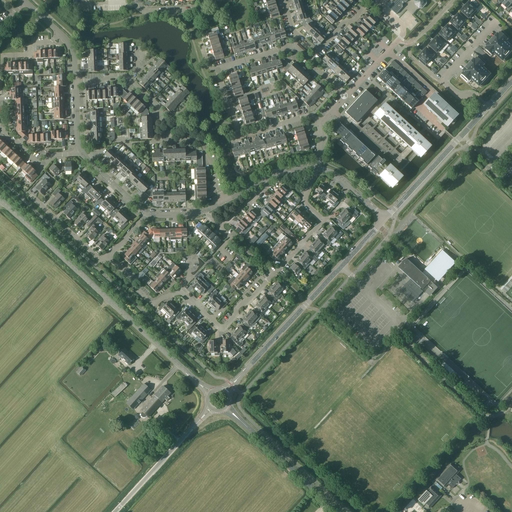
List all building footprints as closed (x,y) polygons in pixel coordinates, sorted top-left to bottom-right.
[(265,9),(268,8),(276,6),(275,2),(279,1),(278,0),(276,0),(266,3),(263,4),(265,9)] [(337,6),(344,13),(345,11),(347,8),(338,0),(337,2),(339,4),(337,6)] [(338,0),(347,8),(349,6),(350,7),(351,5),(346,0),(338,0)] [(414,0),(416,1),(415,2),(415,4),(419,8),(422,8),(426,4),(426,1),(425,0),(395,0),(389,8),(396,14),(402,8),(402,5),(404,2),(406,2),(408,0),(414,0)] [(511,0),(505,0),(502,4),(507,8),(505,10),(508,12),(511,8),(511,0)] [(478,8),(472,2),(471,4),(469,3),(465,6),(474,14),(477,11),(476,10),(478,8)] [(344,13),(337,6),(334,8),(332,6),(330,5),(329,6),(340,16),(342,14),(342,15),(344,13)] [(329,14),(337,21),(338,19),(337,19),(340,16),(329,6),(327,8),(331,12),(329,14)] [(468,19),(469,17),(470,18),(474,14),(465,6),(461,11),(463,13),(462,14),(468,19)] [(308,7),(295,11),(296,14),(295,14),(295,16),(305,13),(304,10),(307,9),(309,9),(308,7)] [(281,10),(269,13),(271,18),(279,16),(278,13),(282,12),(281,10)] [(305,13),(295,16),(296,19),(297,18),(298,21),(300,21),(301,24),(302,25),(311,19),(310,18),(309,16),(306,17),(305,13)] [(337,21),(329,14),(327,16),(325,14),(323,16),(326,18),(325,18),(332,24),(334,22),(335,22),(337,21)] [(454,19),(463,26),(466,23),(465,22),(466,21),(465,21),(467,19),(467,20),(468,19),(462,14),(460,16),(458,14),(454,19)] [(374,19),(370,15),(368,18),(365,15),(364,16),(373,25),(378,20),(376,17),(374,19)] [(373,25),(364,16),(362,18),(365,21),(363,23),(370,29),(373,25)] [(311,19),(302,25),(305,28),(304,29),(306,32),(305,32),(307,34),(314,26),(311,24),(313,22),(311,19)] [(457,31),(459,29),(460,30),(463,26),(454,19),(451,22),(452,24),(450,26),(454,30),(455,29),(457,31)] [(356,24),(366,33),(370,29),(363,23),(361,25),(358,23),(356,24)] [(314,26),(307,34),(308,35),(309,35),(311,37),(318,30),(322,26),(320,24),(318,27),(316,25),(314,27),(314,26)] [(358,34),(362,37),(366,33),(356,24),(355,26),(358,29),(356,31),(355,31),(358,34)] [(315,41),(321,34),(319,32),(323,27),(322,26),(318,30),(311,37),(314,39),(313,40),(315,41)] [(443,30),(452,38),(455,34),(455,33),(453,31),(454,30),(450,26),(449,27),(448,26),(443,30)] [(355,38),(358,34),(355,31),(356,31),(352,28),(350,30),(347,27),(345,29),(355,38)] [(272,29),(276,41),(279,40),(279,42),(281,41),(278,31),(275,32),(274,29),(272,29)] [(345,36),(351,42),(355,38),(345,29),(344,31),(347,33),(345,36)] [(440,37),(446,43),(446,42),(444,41),(446,39),(448,41),(448,40),(449,41),(452,38),(443,30),(440,34),(442,36),(440,37)] [(216,31),(206,34),(207,37),(208,36),(209,39),(220,36),(220,34),(217,35),(216,31)] [(503,61),(511,51),(511,47),(508,44),(508,43),(509,43),(506,41),(509,37),(502,31),(498,35),(497,34),(487,46),(488,47),(484,51),(491,58),(494,54),(496,56),(497,56),(503,61)] [(262,33),(265,44),(269,43),(269,44),(271,43),(268,34),(265,35),(264,32),(262,33)] [(328,32),(326,34),(324,36),(321,34),(315,41),(316,43),(317,42),(320,44),(326,38),(329,34),(328,32)] [(257,34),(258,37),(257,37),(261,48),(263,47),(262,45),(265,44),(262,33),(257,34)] [(255,47),(258,46),(259,49),(261,48),(257,37),(254,38),(254,35),(251,36),(252,38),(255,47)] [(338,37),(347,46),(351,42),(345,36),(343,38),(340,35),(338,37)] [(209,45),(219,42),(218,39),(221,38),(220,36),(209,39),(210,42),(209,43),(209,45)] [(337,44),(344,50),(347,46),(338,37),(337,39),(339,41),(337,44)] [(433,42),(441,49),(445,46),(444,45),(446,43),(440,37),(439,39),(437,37),(433,42)] [(247,40),(248,43),(251,52),(253,51),(252,51),(256,50),(255,47),(252,38),(247,40)] [(242,41),(245,53),(248,52),(248,53),(251,52),(248,43),(245,44),(244,41),(242,41)] [(434,52),(435,51),(437,52),(438,52),(439,52),(441,49),(433,42),(429,45),(431,47),(429,49),(435,54),(436,54),(434,52)] [(232,47),(235,56),(238,55),(238,56),(240,55),(237,46),(234,47),(234,44),(232,45),(232,47)] [(213,55),(222,52),(221,49),(224,48),(223,46),(212,50),(213,53),(212,53),(213,55)] [(422,53),(431,61),(434,57),(433,56),(435,54),(429,49),(428,50),(426,48),(422,53)] [(62,58),(62,51),(59,51),(59,50),(53,50),(54,59),(59,59),(59,58),(62,58)] [(34,52),(34,57),(34,59),(37,59),(37,63),(43,63),(43,60),(42,51),(37,51),(37,52),(34,52)] [(327,53),(321,60),(324,62),(323,63),(325,65),(331,57),(329,55),(331,53),(330,52),(328,54),(327,53)] [(419,57),(421,58),(419,60),(425,66),(427,63),(428,64),(431,61),(422,53),(419,57)] [(329,68),(339,57),(337,56),(334,60),(331,57),(325,65),(326,66),(327,65),(329,68)] [(464,72),(460,77),(467,83),(470,80),(473,82),(473,81),(474,81),(480,87),(491,75),(485,69),(485,68),(483,66),(486,63),(479,56),(475,61),(474,60),(463,71),(464,72)] [(280,61),(280,60),(276,61),(275,57),(273,57),(277,70),(282,68),(282,67),(280,61)] [(333,72),(339,65),(337,63),(340,59),(339,57),(329,68),(332,70),(331,70),(333,72)] [(167,65),(161,59),(158,61),(158,60),(156,62),(164,69),(166,66),(168,68),(169,67),(167,65)] [(272,71),(269,63),(266,64),(265,60),(263,61),(266,73),(272,71)] [(23,63),(24,74),(32,74),(32,64),(29,64),(29,62),(23,63)] [(164,69),(156,62),(155,64),(153,67),(162,75),(164,73),(161,71),(164,69)] [(4,65),(4,71),(7,71),(7,72),(13,72),(13,63),(7,63),(7,65),(4,65)] [(261,75),(259,66),(256,67),(255,63),(253,64),(256,76),(261,75)] [(294,63),(291,66),(287,71),(286,71),(294,79),(305,67),(304,66),(301,69),(294,63)] [(339,65),(333,72),(334,73),(335,73),(337,75),(345,66),(344,65),(342,67),(339,65)] [(345,66),(337,75),(340,77),(339,78),(341,79),(347,72),(345,70),(347,68),(345,66)] [(162,75),(153,67),(151,69),(150,68),(149,70),(156,77),(158,74),(161,76),(162,75)] [(305,67),(294,79),(302,86),(310,78),(303,72),(306,68),(305,67)] [(390,72),(386,68),(377,78),(378,78),(381,81),(388,74),(390,72)] [(156,77),(149,70),(147,72),(148,72),(146,75),(155,83),(156,81),(154,79),(156,77)] [(351,76),(353,74),(352,72),(350,74),(347,72),(341,79),(342,81),(343,80),(345,82),(351,76)] [(228,76),(229,79),(228,79),(229,82),(238,79),(237,76),(240,75),(239,73),(237,74),(237,73),(228,76)] [(381,81),(385,85),(392,77),(388,74),(381,81)] [(142,78),(149,85),(151,82),(153,84),(155,83),(146,75),(144,77),(143,76),(142,78)] [(385,85),(389,88),(397,79),(394,75),(392,77),(385,85)] [(145,89),(147,91),(149,89),(147,87),(149,85),(142,78),(140,79),(141,80),(138,83),(145,89)] [(389,88),(392,91),(401,82),(397,79),(389,88)] [(392,91),(396,95),(405,85),(401,82),(392,91)] [(242,83),(231,87),(232,90),(231,90),(232,92),(242,89),(241,86),(243,85),(242,83)] [(317,85),(315,83),(314,84),(316,86),(314,89),(321,96),(323,94),(322,93),(324,91),(317,85)] [(118,90),(118,88),(115,88),(115,84),(112,84),(113,97),(119,96),(120,95),(121,97),(125,92),(123,89),(118,90)] [(396,95),(400,98),(409,89),(405,85),(396,95)] [(190,93),(182,86),(180,88),(178,87),(176,88),(185,96),(187,94),(188,95),(190,93)] [(185,96),(176,88),(175,90),(177,92),(175,94),(182,101),(184,99),(183,98),(185,96)] [(321,96),(314,89),(312,91),(309,89),(308,91),(317,99),(319,97),(320,97),(321,96)] [(400,98),(404,102),(411,94),(413,93),(409,89),(400,98)] [(317,99),(308,91),(306,92),(308,94),(306,97),(314,104),(315,102),(314,101),(317,99)] [(345,113),(343,115),(354,125),(360,119),(359,118),(361,116),(362,117),(364,115),(363,114),(368,108),(369,109),(371,108),(370,106),(375,101),(376,102),(377,101),(367,91),(349,110),(349,109),(345,113)] [(127,103),(136,93),(134,92),(131,95),(129,92),(128,94),(125,92),(121,97),(123,99),(127,103)] [(131,106),(137,100),(135,98),(138,95),(136,93),(127,103),(131,106)] [(182,101),(175,94),(173,96),(170,94),(169,96),(178,104),(180,102),(181,103),(182,101)] [(404,102),(407,105),(415,98),(411,94),(404,102)] [(428,102),(425,105),(436,115),(438,117),(447,126),(450,122),(449,121),(453,117),(454,118),(457,114),(448,106),(446,108),(444,106),(440,102),(442,100),(440,98),(439,99),(435,95),(428,102)] [(178,104),(169,96),(168,98),(170,99),(167,102),(175,109),(176,107),(176,106),(178,104)] [(246,96),(237,99),(238,101),(239,101),(240,104),(251,101),(254,99),(254,97),(248,99),(246,96)] [(416,96),(415,98),(407,105),(411,109),(420,99),(416,96)] [(301,99),(302,100),(307,105),(309,107),(311,105),(312,105),(314,104),(306,97),(304,99),(302,97),(301,99)] [(137,100),(131,106),(135,110),(144,100),(142,99),(139,102),(137,100)] [(144,100),(135,110),(139,114),(140,113),(141,114),(141,117),(149,117),(148,111),(145,108),(145,107),(143,105),(145,102),(144,100)] [(240,104),(240,107),(239,107),(240,110),(250,107),(252,106),(251,103),(251,102),(251,101),(240,104)] [(293,112),(290,103),(287,104),(286,101),(284,102),(288,113),(291,112),(291,113),(293,112)] [(164,106),(167,109),(170,112),(173,109),(174,110),(175,109),(167,102),(165,104),(163,102),(162,104),(164,106)] [(421,152),(425,148),(426,149),(429,145),(420,137),(418,139),(416,137),(389,112),(391,111),(389,108),(388,109),(384,105),(382,106),(379,103),(371,110),(408,145),(407,146),(410,148),(409,148),(419,156),(422,153),(421,152)] [(283,116),(280,106),(277,107),(276,104),(274,105),(277,116),(280,115),(281,116),(283,116)] [(264,111),(267,120),(270,119),(273,119),(270,109),(266,110),(265,107),(263,108),(264,111)] [(255,110),(243,115),(243,117),(242,118),(243,120),(253,117),(255,116),(254,113),(256,112),(255,110)] [(149,117),(141,117),(139,117),(140,139),(152,139),(151,117),(149,117)] [(344,137),(346,135),(348,132),(339,123),(333,129),(337,133),(338,132),(343,137),(344,137)] [(23,138),(27,133),(25,132),(25,126),(16,126),(16,132),(23,138)] [(56,131),(56,140),(62,140),(62,139),(65,139),(65,132),(62,132),(62,131),(56,131)] [(278,132),(281,144),(287,143),(284,134),(281,135),(280,132),(278,132)] [(308,132),(296,135),(297,140),(306,138),(305,135),(309,134),(308,132)] [(34,143),(34,135),(29,135),(27,133),(23,138),(29,144),(34,143)] [(267,135),(271,148),(276,146),(274,138),(271,139),(270,135),(267,135)] [(344,137),(343,137),(340,141),(344,144),(349,138),(346,135),(344,137)] [(256,137),(260,150),(265,148),(263,141),(263,140),(260,141),(259,137),(256,137)] [(349,138),(344,144),(348,147),(347,147),(347,148),(353,141),(349,138)] [(246,141),(250,153),(255,151),(252,143),(249,144),(248,140),(246,141)] [(353,141),(347,148),(351,151),(357,145),(353,141)] [(311,142),(299,146),(300,151),(309,148),(308,145),(312,144),(311,142)] [(236,144),(239,156),(244,155),(242,146),(239,147),(238,143),(236,144)] [(357,145),(351,151),(352,150),(355,154),(355,155),(360,148),(357,145)] [(8,146),(2,152),(5,156),(12,149),(8,146)] [(107,161),(113,154),(111,152),(113,150),(112,148),(109,150),(103,156),(106,159),(105,159),(107,161)] [(360,148),(355,155),(358,158),(364,152),(360,148)] [(12,149),(5,156),(9,159),(15,153),(12,149)] [(164,162),(163,162),(185,161),(185,152),(185,150),(163,150),(163,153),(164,162)] [(364,152),(358,158),(359,158),(359,157),(363,161),(362,161),(362,162),(368,155),(364,152)] [(13,163),(19,157),(15,153),(9,159),(13,163)] [(113,154),(107,161),(108,162),(109,162),(111,164),(112,163),(119,155),(118,154),(116,156),(113,154)] [(115,168),(122,160),(120,158),(122,156),(120,154),(119,155),(112,163),(114,165),(114,166),(115,168)] [(368,155),(362,162),(366,165),(372,159),(368,155)] [(21,168),(25,163),(23,161),(23,160),(19,157),(13,163),(17,167),(18,166),(21,168)] [(389,170),(387,168),(384,170),(380,166),(383,164),(384,162),(382,160),(382,161),(377,157),(368,167),(371,170),(372,169),(376,173),(375,174),(379,177),(381,178),(381,179),(390,187),(393,184),(392,183),(396,179),(397,179),(400,176),(391,167),(389,170)] [(122,160),(115,168),(117,169),(118,168),(120,170),(128,162),(126,160),(124,162),(122,160)] [(62,167),(62,171),(62,173),(65,173),(65,172),(71,171),(71,162),(65,162),(65,167),(62,167)] [(128,162),(120,170),(122,172),(122,173),(123,175),(130,168),(128,165),(130,163),(128,162)] [(26,175),(32,168),(33,167),(31,166),(30,167),(28,164),(27,165),(25,163),(21,168),(23,170),(22,171),(26,175)] [(62,171),(62,167),(62,165),(59,165),(57,168),(53,165),(49,170),(56,176),(60,171),(62,171)] [(196,174),(209,173),(209,171),(205,171),(205,168),(203,168),(202,165),(196,165),(196,168),(196,174)] [(32,168),(25,176),(31,182),(38,175),(35,173),(36,172),(34,170),(35,169),(33,167),(32,168)] [(130,168),(123,175),(125,176),(124,177),(126,179),(127,178),(135,170),(136,169),(135,167),(132,170),(130,168)] [(130,183),(137,176),(135,174),(137,172),(135,170),(127,178),(129,181),(129,182),(130,183)] [(79,172),(71,180),(74,182),(76,179),(81,183),(86,178),(88,176),(83,172),(80,174),(79,172)] [(40,179),(43,181),(36,189),(42,194),(51,185),(47,181),(50,178),(45,174),(40,179)] [(135,186),(143,177),(141,176),(139,178),(137,176),(130,183),(132,185),(133,184),(135,186)] [(138,191),(145,183),(143,181),(145,179),(143,177),(135,186),(137,188),(137,189),(138,191)] [(81,183),(79,185),(84,189),(81,192),(83,194),(85,192),(89,187),(87,185),(90,182),(86,178),(81,183)] [(144,192),(149,187),(151,185),(149,183),(147,186),(145,183),(138,191),(140,192),(141,191),(143,194),(144,192)] [(320,199),(324,194),(322,192),(326,187),(322,184),(315,192),(319,195),(317,198),(319,200),(320,199)] [(153,187),(151,185),(149,187),(144,192),(149,197),(152,197),(152,190),(151,189),(153,187)] [(292,192),(289,189),(285,185),(283,187),(282,186),(278,190),(284,196),(286,198),(292,192)] [(92,197),(99,190),(94,186),(91,189),(89,187),(85,192),(87,194),(88,193),(92,197)] [(55,208),(64,199),(58,194),(61,191),(58,188),(53,194),(55,197),(50,203),(55,208)] [(98,204),(102,199),(100,197),(103,194),(99,190),(92,197),(97,201),(96,202),(98,204)] [(281,200),(284,196),(278,190),(274,194),(275,195),(281,200)] [(320,199),(323,201),(326,197),(329,200),(336,193),(332,190),(327,196),(324,194),(320,199)] [(328,202),(332,206),(334,208),(339,203),(336,201),(340,196),(336,193),(329,200),(328,202)] [(275,195),(271,199),(278,205),(282,201),(281,200),(275,195)] [(98,204),(100,206),(101,206),(99,208),(103,211),(105,209),(107,207),(112,202),(107,198),(104,201),(102,199),(98,204)] [(268,203),(275,209),(278,205),(271,199),(268,203)] [(107,207),(105,209),(110,213),(109,214),(111,216),(117,209),(115,208),(118,205),(113,200),(112,202),(107,207)] [(69,218),(77,210),(72,204),(73,203),(71,201),(69,203),(71,205),(63,213),(69,218)] [(264,207),(271,213),(275,209),(268,203),(264,207)] [(271,213),(264,207),(260,211),(261,212),(259,214),(262,216),(264,218),(266,216),(267,217),(271,213)] [(117,209),(111,216),(113,218),(114,217),(118,221),(120,219),(125,214),(127,212),(122,208),(119,211),(117,209)] [(256,222),(262,216),(259,214),(259,213),(254,209),(252,211),(251,210),(247,214),(256,222)] [(293,221),(295,219),(301,213),(297,209),(289,217),(293,221)] [(341,213),(348,220),(349,221),(353,217),(355,219),(358,216),(351,209),(349,212),(345,209),(341,213)] [(301,213),(295,219),(299,223),(305,216),(301,213)] [(349,221),(341,213),(337,218),(340,221),(337,224),(344,230),(346,227),(346,228),(351,223),(349,221)] [(89,227),(96,220),(98,218),(95,216),(90,221),(87,219),(88,219),(82,214),(74,223),(79,228),(85,222),(87,224),(87,225),(89,227)] [(120,219),(118,221),(123,225),(120,228),(122,230),(128,224),(126,222),(129,218),(125,214),(120,219)] [(244,218),(252,226),(256,222),(247,214),(244,218)] [(305,216),(299,223),(303,226),(309,220),(305,216)] [(240,222),(249,230),(252,226),(244,218),(240,222)] [(309,220),(303,226),(301,229),(302,230),(304,228),(307,230),(313,224),(309,220)] [(235,230),(243,237),(249,230),(240,222),(236,226),(237,227),(235,230)] [(202,236),(208,229),(204,225),(203,226),(201,224),(197,229),(199,231),(198,232),(202,236)] [(92,240),(99,233),(100,231),(100,230),(99,228),(98,228),(97,229),(93,225),(89,230),(91,232),(87,236),(92,240)] [(333,228),(331,226),(327,231),(337,240),(342,233),(334,226),(333,228)] [(146,233),(151,238),(154,235),(154,238),(159,238),(159,229),(150,229),(146,233)] [(208,229),(202,236),(206,239),(212,233),(208,229)] [(324,241),(328,244),(329,245),(331,243),(333,244),(337,240),(327,231),(323,235),(326,239),(324,241)] [(138,238),(145,244),(151,238),(146,233),(144,232),(138,238)] [(212,233),(206,239),(210,243),(216,237),(212,233)] [(109,242),(111,240),(111,239),(108,236),(107,236),(106,237),(104,234),(99,239),(102,241),(97,246),(102,250),(109,242)] [(280,240),(289,248),(293,242),(285,235),(280,240)] [(214,252),(217,248),(221,244),(219,242),(220,241),(216,237),(210,243),(214,246),(211,249),(214,252)] [(134,242),(141,248),(145,244),(138,238),(134,242)] [(313,243),(321,250),(325,245),(326,246),(328,244),(324,241),(323,240),(321,242),(317,239),(313,243)] [(280,240),(277,244),(285,251),(289,248),(280,240)] [(141,248),(134,242),(131,246),(132,247),(137,252),(141,248)] [(322,251),(321,250),(313,243),(309,247),(313,251),(311,253),(316,257),(317,259),(319,256),(318,256),(322,251)] [(273,248),(281,255),(285,251),(277,244),(273,248)] [(132,247),(128,251),(135,257),(138,253),(137,252),(132,247)] [(275,261),(276,260),(277,259),(277,260),(281,255),(273,248),(269,252),(270,253),(268,255),(275,261)] [(309,263),(313,259),(316,261),(318,259),(316,257),(308,250),(306,253),(305,252),(301,256),(306,261),(309,263)] [(124,259),(129,263),(132,266),(133,264),(130,262),(135,257),(128,251),(124,255),(126,256),(124,259)] [(310,264),(308,263),(306,261),(301,256),(297,261),(301,264),(299,266),(304,271),(310,264)] [(430,258),(426,262),(430,266),(434,262),(430,258)] [(399,268),(404,273),(423,290),(426,292),(430,296),(437,288),(433,284),(431,282),(432,280),(434,278),(427,272),(424,275),(417,269),(411,263),(407,259),(399,268)] [(169,267),(177,275),(181,271),(172,263),(169,267)] [(256,272),(251,267),(247,263),(241,270),(242,271),(243,272),(249,277),(249,278),(256,272)] [(294,272),(292,274),(296,278),(299,276),(297,275),(302,270),(294,264),(290,268),(294,272)] [(177,275),(169,267),(165,271),(167,273),(171,277),(173,279),(177,275)] [(165,271),(161,275),(167,281),(171,277),(167,273),(165,271)] [(245,281),(249,277),(243,272),(242,271),(238,275),(245,281)] [(156,277),(157,278),(157,279),(164,285),(167,281),(161,275),(159,273),(156,277)] [(203,276),(200,274),(194,280),(196,282),(193,286),(197,290),(206,281),(202,278),(203,277),(203,276)] [(245,281),(238,275),(235,279),(241,285),(245,281)] [(234,289),(236,287),(238,289),(241,285),(235,279),(233,277),(227,283),(234,289)] [(164,285),(157,279),(154,282),(160,289),(164,285)] [(400,291),(412,303),(417,298),(417,299),(419,297),(419,296),(423,292),(410,280),(406,284),(404,286),(400,291)] [(148,285),(150,287),(156,293),(160,289),(154,282),(152,281),(148,285)] [(211,285),(210,285),(206,281),(197,290),(202,294),(205,291),(209,294),(214,288),(211,285)] [(279,284),(277,282),(273,287),(280,294),(284,289),(285,290),(287,288),(281,282),(279,284)] [(282,296),(280,294),(273,287),(269,291),(272,295),(270,297),(275,301),(277,299),(278,299),(282,296)] [(215,290),(213,292),(209,297),(211,299),(208,302),(212,306),(219,299),(216,297),(216,294),(217,292),(215,290)] [(268,309),(274,302),(270,298),(268,300),(264,296),(260,301),(268,309)] [(219,299),(212,306),(217,311),(220,307),(222,309),(228,303),(225,301),(224,302),(220,298),(219,299)] [(166,313),(173,305),(169,301),(165,305),(163,303),(158,309),(160,311),(162,309),(166,313)] [(268,309),(260,301),(256,305),(259,309),(257,311),(262,315),(264,313),(265,313),(269,309),(268,309)] [(176,312),(178,309),(173,305),(166,313),(171,317),(169,319),(171,321),(178,313),(176,312)] [(181,321),(182,319),(185,321),(192,313),(187,309),(183,314),(181,312),(176,318),(178,320),(179,319),(181,321)] [(255,323),(259,318),(261,316),(257,312),(255,314),(251,310),(247,315),(255,323)] [(192,313),(185,321),(189,325),(187,328),(189,330),(194,324),(192,322),(196,318),(192,313)] [(255,323),(247,315),(243,319),(246,323),(244,325),(249,329),(255,323)] [(197,336),(204,329),(199,325),(195,329),(193,327),(188,333),(190,335),(193,332),(197,336)] [(235,330),(244,338),(250,332),(243,325),(241,327),(239,326),(235,330)] [(204,329),(197,336),(201,340),(200,342),(202,344),(206,339),(204,337),(208,333),(204,329)] [(244,338),(235,330),(231,335),(232,336),(230,338),(238,345),(244,339),(244,338)] [(233,349),(230,349),(230,340),(223,341),(223,346),(220,346),(221,353),(224,353),(224,352),(230,351),(230,353),(233,356),(236,353),(233,349)] [(215,353),(218,353),(218,346),(215,346),(215,341),(209,341),(209,352),(215,352),(215,353)] [(128,365),(134,358),(124,349),(120,353),(117,350),(113,356),(118,361),(121,358),(128,365)] [(441,363),(458,380),(461,377),(443,360),(441,363)] [(115,397),(127,386),(124,383),(112,393),(115,397)] [(140,388),(147,394),(151,390),(144,384),(140,388)] [(154,396),(162,403),(165,400),(167,401),(169,399),(167,397),(170,394),(170,392),(168,390),(167,391),(163,387),(154,396)] [(147,394),(140,388),(126,403),(133,410),(147,394)] [(145,418),(146,416),(148,418),(162,403),(154,396),(140,411),(142,413),(141,414),(141,416),(143,418),(145,418)] [(436,480),(444,487),(447,484),(452,489),(457,484),(457,485),(458,485),(459,483),(459,482),(461,479),(456,475),(459,472),(451,464),(436,480)] [(425,505),(429,509),(439,498),(439,494),(431,487),(427,491),(418,500),(424,506),(425,505)]
